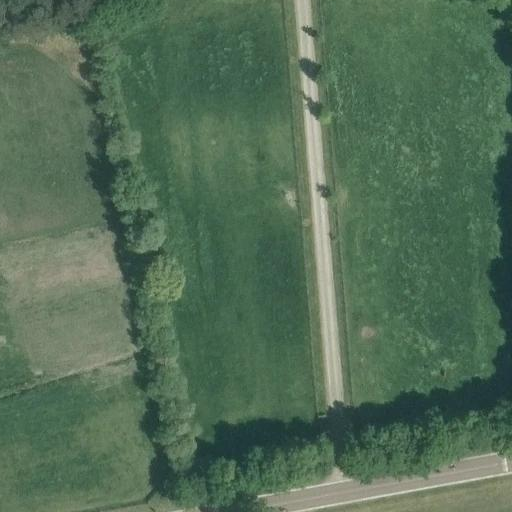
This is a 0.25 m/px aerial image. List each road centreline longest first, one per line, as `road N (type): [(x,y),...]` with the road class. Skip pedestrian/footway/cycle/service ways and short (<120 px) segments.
road 1 (unknown): [(343,492),(305,0)]
road 2 (tertiary): [(238,511),(511,461)]
